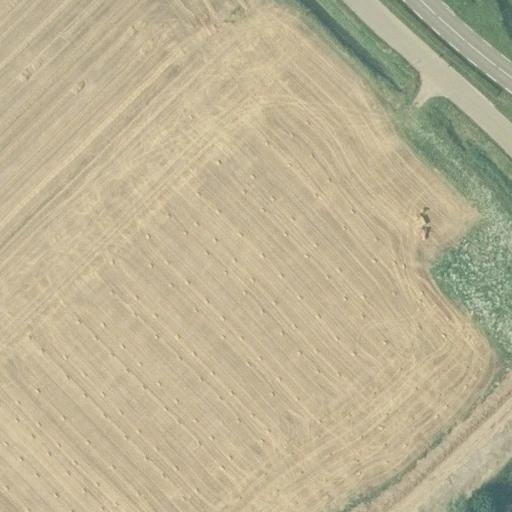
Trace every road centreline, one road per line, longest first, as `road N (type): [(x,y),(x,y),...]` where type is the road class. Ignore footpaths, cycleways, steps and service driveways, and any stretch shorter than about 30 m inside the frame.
road 1 (unclassified): [(511,143),(359,0)]
road 2 (tertiary): [(511,80),(416,0)]
